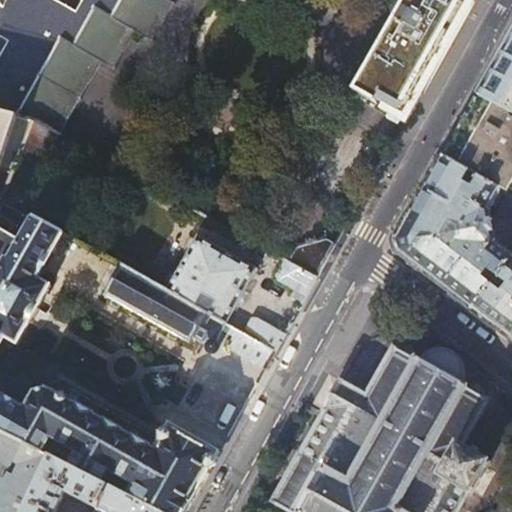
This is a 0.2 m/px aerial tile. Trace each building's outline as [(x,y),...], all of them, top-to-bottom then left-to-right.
[(0,0),(0,6),(9,12),(15,0),(0,0)] [(171,0),(88,0),(84,8),(69,0),(15,0),(9,12),(0,6),(0,26),(12,33),(0,60),(0,112),(35,121),(61,136),(101,63),(115,69),(133,32),(152,42),(175,2),(171,0)] [(406,0),(355,90),(408,119),(417,104),(440,63),(475,0),(406,0)] [(511,33),(477,95),(482,98),(511,114),(511,33)] [(456,144),(447,160),(505,192),(507,194),(511,185),(511,114),(482,98),(475,110),(456,144)] [(35,121),(0,112),(0,176),(2,170),(14,175),(16,169),(22,155),(28,142),(35,121)] [(54,156),(64,137),(61,136),(35,121),(28,142),(54,156)] [(497,207),(505,192),(447,160),(442,157),(422,194),(400,233),(396,240),(398,254),(434,281),(472,310),(511,259),(511,254),(496,242),(491,211),(495,205),(497,207)] [(3,201),(24,213),(34,195),(10,183),(3,201)] [(0,434),(53,460),(110,488),(157,511),(186,511),(202,485),(229,437),(179,410),(157,451),(51,390),(37,394),(28,411),(2,396),(0,390),(0,350),(6,341),(18,348),(52,289),(39,282),(66,236),(36,219),(22,244),(0,231),(0,434)] [(196,242),(168,293),(227,326),(248,287),(257,272),(198,238),(196,242)] [(511,259),(472,310),(511,340),(511,259)] [(278,283),(307,298),(318,279),(286,262),(277,278),(278,283)] [(216,345),(227,326),(168,293),(122,267),(107,294),(105,293),(105,295),(107,297),(106,299),(126,308),(125,310),(144,317),(144,320),(147,322),(148,320),(164,329),(163,331),(165,332),(166,330),(182,339),(181,341),(183,342),(185,340),(191,344),(194,339),(208,347),(207,350),(207,352),(210,355),(212,356),(214,356),(216,355),(217,355),(218,353),(219,350),(218,348),(217,346),(216,345)] [(252,320),(244,335),(277,352),(287,336),(258,321),(252,320)] [(269,367),(277,352),(244,335),(236,349),(269,367)] [(419,361),(417,360),(417,356),(417,353),(416,350),(413,348),(412,347),(408,346),(405,347),(402,348),(400,350),(395,347),(368,395),(343,381),(334,396),(326,410),(324,413),(302,455),(301,454),(272,501),(291,511),(461,511),(472,495),(473,496),(493,462),(491,461),(482,456),(480,450),(475,448),(471,449),(470,450),(465,447),(491,401),(485,398),(486,394),(485,391),(484,390),(482,387),(479,386),(476,386),(473,386),(470,387),(468,389),(465,388),(462,386),(465,378),(465,372),(464,368),(462,362),(458,358),(456,356),(450,353),(444,352),(437,352),(432,354),(427,357),(422,363),(419,361)] [(0,511),(26,511),(53,460),(0,434),(0,511)] [(98,511),(110,488),(53,460),(26,511),(57,511),(66,495),(98,511)] [(157,511),(110,488),(98,511),(97,511),(157,511)]
